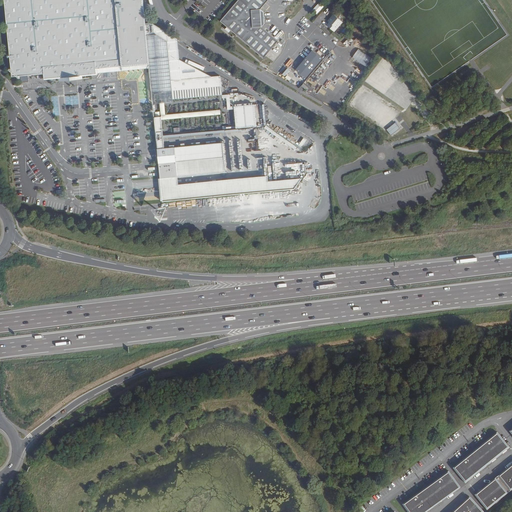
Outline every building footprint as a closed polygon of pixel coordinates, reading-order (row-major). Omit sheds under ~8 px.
[(218,93),(220,93),(219,84),(218,74),(209,75),(178,56),(176,36),(163,28),(150,19),(144,19),(142,0),(4,0),(10,76),(20,75),(43,73),(44,78),(56,77),(56,80),(80,78),(80,76),(96,74),(96,73),(148,69),(150,91),(151,102),(172,100),(172,97),(218,93)] [(263,0),(237,0),(220,21),(262,58),(275,40),(258,27),(260,24),(259,11),(256,9),(263,0)] [(317,14),(324,6),(319,2),(312,10),(317,14)] [(333,17),(330,21),(328,24),(335,30),(344,20),(335,12),(332,16),(333,17)] [(360,46),(363,42),(357,37),(354,40),(360,46)] [(358,49),(352,57),(365,66),(371,58),(358,49)] [(322,59),(312,51),(295,71),(305,79),(322,59)] [(220,93),(218,93),(219,108),(232,107),(233,125),(244,124),(254,123),(252,101),(242,102),(232,103),(227,103),(226,93),(220,93)] [(160,130),(159,114),(152,115),(154,131),(155,148),(156,163),(158,178),(160,200),(177,199),(267,191),(290,189),(297,179),(266,182),(265,176),(176,184),(175,176),(227,172),(226,157),(225,142),(172,147),(162,147),(160,130)] [(390,135),(400,128),(396,122),(386,129),(390,135)] [(510,447),(498,432),(454,468),(466,483),(510,447)] [(511,465),(500,475),(511,489),(511,465)] [(426,511),(462,486),(450,470),(404,504),(409,511),(426,511)] [(511,490),(511,489),(500,475),(496,479),(508,494),(511,490)] [(508,494),(496,479),(476,495),(488,510),(508,494)] [(484,511),(472,497),(454,511),(484,511)]
